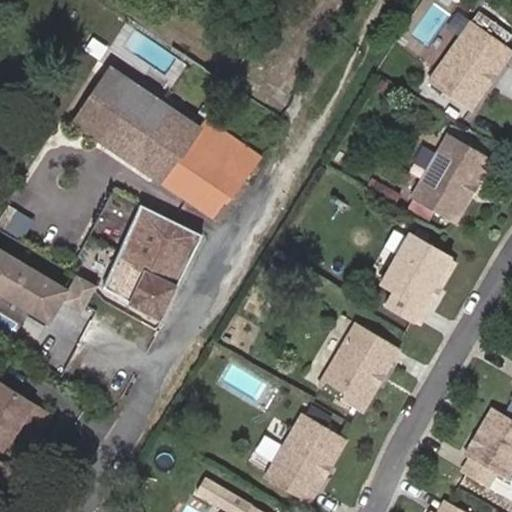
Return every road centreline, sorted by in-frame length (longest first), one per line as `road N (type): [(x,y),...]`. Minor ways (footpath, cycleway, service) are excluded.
road 1 (residential): [(372,511),(405,435),(511,257)]
road 2 (track): [(304,116),(170,363)]
road 3 (residential): [(80,511),(170,363)]
